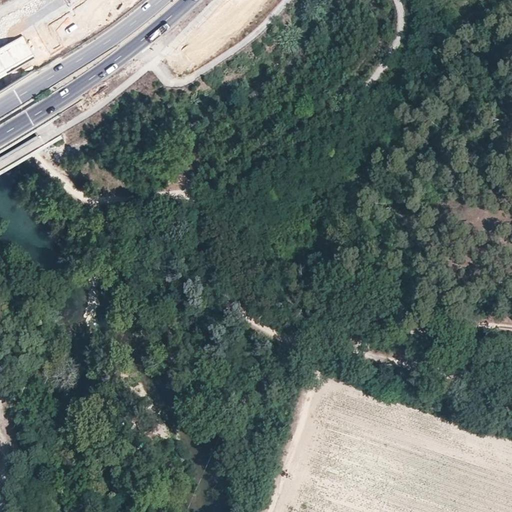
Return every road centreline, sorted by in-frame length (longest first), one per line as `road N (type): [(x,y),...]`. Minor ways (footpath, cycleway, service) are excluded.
road 1 (track): [(463,385),(323,350),(242,316),(219,288),(192,200),(181,191)]
road 2 (primary): [(0,133),(215,0)]
road 3 (track): [(181,191),(88,196),(72,189),(14,119),(0,84)]
road 4 (primary): [(176,0),(0,105)]
road 5 (track): [(323,350),(270,511)]
road 6 (track): [(344,353),(444,312),(487,326)]
